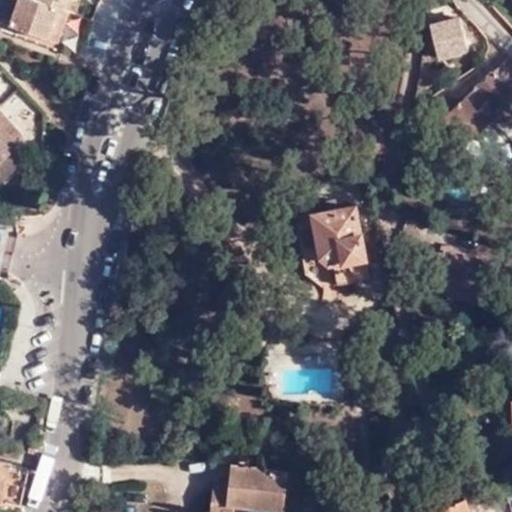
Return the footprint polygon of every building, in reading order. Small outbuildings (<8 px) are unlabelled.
[(68,7),(49,0),(17,0),(10,22),(57,38),(68,7)] [(49,0),(68,7),(75,9),(78,0),(49,0)] [(462,40),(452,4),(426,11),(434,46),(462,40)] [(464,50),(462,40),(434,46),(436,56),(464,50)] [(489,114),(489,116),(490,119),(491,120),(493,122),(495,123),(497,123),(499,122),(500,122),(501,121),(503,119),(503,118),(503,117),(503,115),(511,124),(511,69),(504,60),(441,118),(453,132),(455,131),(460,125),(489,99),(498,109),(496,109),(495,109),(493,109),(492,110),(491,111),(490,113),(489,114)] [(484,121),(489,116),(489,114),(490,113),(491,111),(492,110),(493,109),(495,109),(496,109),(498,109),(489,99),(460,125),(470,138),(485,124),(484,121)] [(0,107),(0,183),(25,161),(12,147),(25,136),(0,107)] [(369,124),(357,122),(349,168),(373,172),(379,142),(367,139),(369,124)] [(465,142),(470,138),(460,125),(455,131),(465,142)] [(354,205),(311,214),(319,254),(303,271),(322,286),(366,278),(354,205)] [(500,266),(442,243),(434,262),(442,265),(440,270),(447,273),(441,288),(484,305),(500,266)] [(0,503),(1,504),(1,500),(19,504),(27,474),(28,468),(28,467),(0,461),(0,503)] [(228,482),(214,480),(210,511),(234,511),(235,509),(262,511),(284,511),(288,471),(231,464),(228,482)] [(470,511),(465,498),(457,500),(452,486),(426,495),(431,511),(470,511)]
